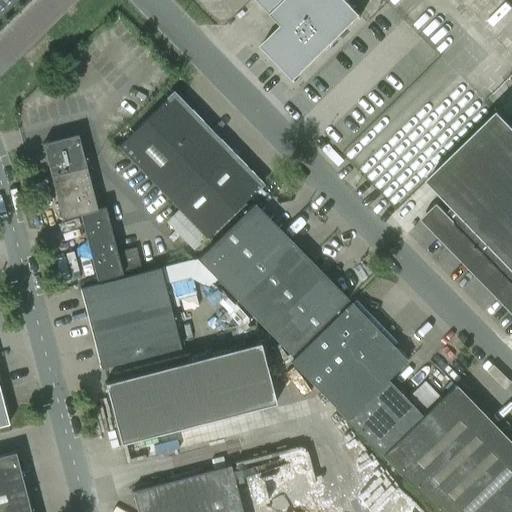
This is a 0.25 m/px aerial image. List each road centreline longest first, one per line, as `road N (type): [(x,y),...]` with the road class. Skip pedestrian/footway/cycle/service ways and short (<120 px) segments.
road 1 (unclassified): [(511,376),(143,0)]
road 2 (unclassified): [(86,511),(0,182)]
